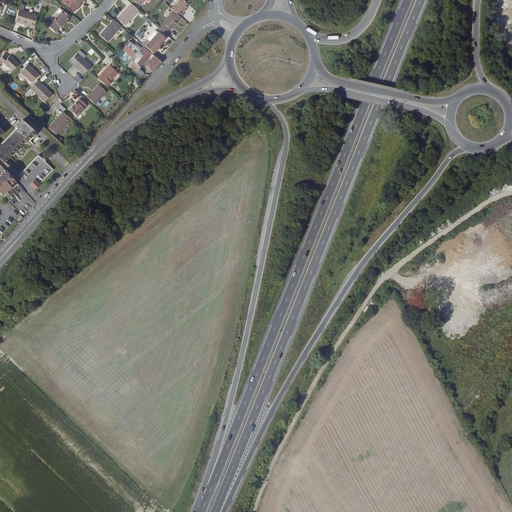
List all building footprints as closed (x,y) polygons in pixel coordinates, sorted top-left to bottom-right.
[(80,3),(82,0),(60,0),(74,11),(78,6),(76,4),(78,1),(80,3)] [(179,0),(171,9),(174,11),(180,16),(183,13),(182,12),(185,9),(189,5),(188,4),(191,1),(190,0),(179,0)] [(139,11),(131,4),(123,12),(124,13),(119,20),(125,26),(139,11)] [(52,17),(47,23),(53,28),(58,22),(59,24),(63,19),(62,19),(67,13),(60,6),(51,16),(52,17)] [(37,15),(19,10),(15,21),(34,27),(37,15)] [(171,30),(182,18),(180,16),(174,11),(163,22),(163,23),(159,28),(166,34),(170,29),(171,30)] [(121,27),(114,20),(111,23),(112,24),(107,29),(106,28),(100,35),(108,42),(121,27)] [(154,31),(146,40),(149,42),(158,33),(156,31),(154,31)] [(146,40),(143,44),(153,54),(160,46),(159,45),(165,38),(158,32),(158,33),(149,42),(146,40)] [(134,46),(129,41),(117,55),(128,65),(133,60),(140,51),(134,46)] [(152,54),(144,47),(142,49),(140,51),(133,60),(141,67),(152,54)] [(80,50),(77,53),(84,59),(86,56),(80,50)] [(84,59),(77,53),(70,61),(84,74),(91,66),(84,59)] [(5,54),(0,59),(0,62),(2,64),(4,63),(13,71),(19,64),(10,56),(8,57),(5,54)] [(152,72),(161,62),(158,60),(154,56),(145,66),(152,72)] [(141,67),(133,60),(128,65),(136,72),(141,67)] [(113,63),(111,66),(117,72),(120,69),(113,63)] [(118,73),(117,72),(111,66),(110,65),(103,73),(104,74),(99,80),(107,87),(112,82),(111,81),(118,73)] [(27,66),(21,72),(32,83),(39,75),(33,69),(32,70),(27,66)] [(82,79),(77,75),(74,79),(79,83),(82,79)] [(38,81),(34,85),(31,89),(45,102),(52,94),(38,81)] [(86,97),(95,105),(106,92),(98,85),(90,95),(89,94),(86,97)] [(77,116),(87,106),(79,99),(70,110),(77,116)] [(62,115),(61,114),(54,122),(55,123),(62,115)] [(50,127),(57,134),(69,121),(62,115),(55,123),(54,122),(50,127)] [(18,128),(0,146),(0,157),(4,162),(26,138),(28,140),(35,133),(22,120),(17,126),(18,128)] [(14,181),(4,170),(0,173),(0,193),(1,195),(10,187),(9,186),(14,181)] [(35,189),(40,184),(35,179),(30,184),(35,189)] [(8,193),(17,203),(20,200),(11,190),(8,193)]
